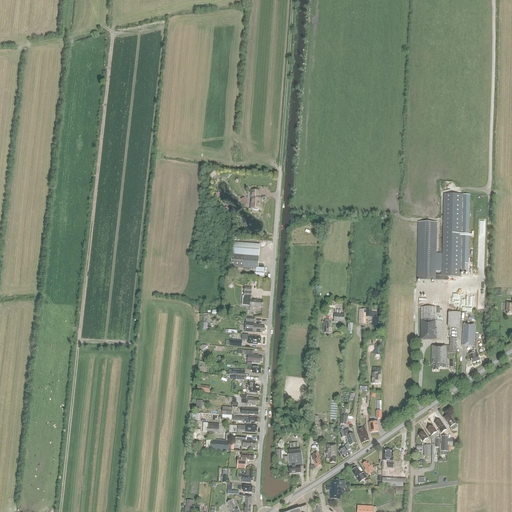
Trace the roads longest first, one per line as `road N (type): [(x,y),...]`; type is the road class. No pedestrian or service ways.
road 1 (unclassified): [(262,511),(256,495),(280,173)]
road 2 (tertiary): [(272,511),(511,350)]
